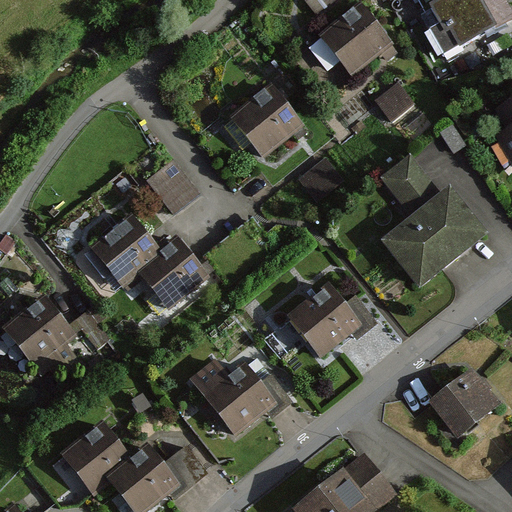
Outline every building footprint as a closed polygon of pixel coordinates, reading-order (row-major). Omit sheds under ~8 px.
[(308,0),(306,2),(319,16),(338,0),(308,0)] [(511,18),(511,11),(504,0),(447,0),(434,9),(442,23),(429,31),(444,55),(458,46),(461,51),(511,18)] [(362,7),(321,36),(350,78),(391,49),(362,7)] [(400,82),(376,100),(392,121),(416,103),(400,82)] [(273,86),(231,119),(263,159),(305,126),(273,86)] [(499,133),(511,157),(511,97),(499,104),(511,127),(499,133)] [(385,237),(421,281),(485,229),(448,184),(441,189),(410,152),(384,173),(416,211),(385,237)] [(202,196),(174,160),(147,181),(175,217),(202,196)] [(313,198),(344,185),(332,160),(302,173),(313,198)] [(93,251),(123,291),(141,277),(138,274),(159,258),(132,222),(93,251)] [(138,274),(141,277),(169,314),(209,284),(178,244),(159,258),(138,274)] [(291,315),(321,353),(361,322),(331,284),(291,315)] [(7,326),(40,376),(70,357),(62,346),(74,338),(48,299),(7,326)] [(77,321),(95,348),(110,338),(92,311),(77,321)] [(195,381),(239,436),(278,406),(246,366),(230,379),(218,363),(195,381)] [(475,368),(437,400),(463,431),(501,399),(475,368)] [(66,453),(96,493),(114,479),(111,476),(132,460),(105,424),(66,453)] [(111,476),(114,479),(138,511),(147,511),(182,486),(151,445),(132,460),(111,476)] [(361,463),(299,511),(373,511),(391,499),(361,463)]
